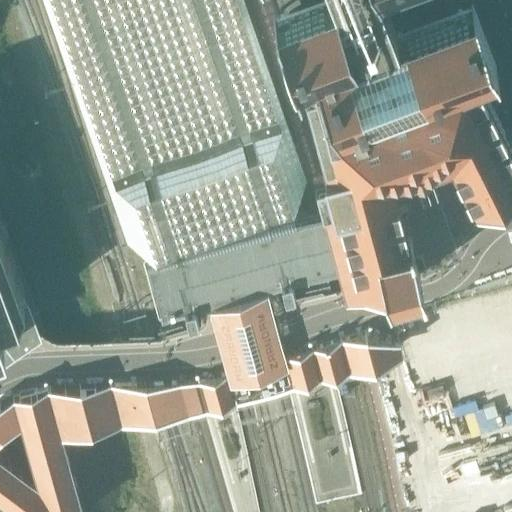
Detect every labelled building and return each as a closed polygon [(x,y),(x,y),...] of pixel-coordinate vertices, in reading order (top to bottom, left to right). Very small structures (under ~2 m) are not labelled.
[(300,0),(274,10),(274,8),(272,8),(295,70),(297,69),(296,67),(300,66),(324,155),(322,155),(325,167),(313,170),(320,196),(322,195),(325,207),(342,269),(345,278),(353,276),(354,278),(383,270),(384,273),(402,269),(397,249),(429,243),(402,153),(426,143),(454,131),(480,188),(511,172),(511,137),(507,127),(474,61),(492,55),(493,57),(495,57),(487,36),(473,0),(463,0),(395,26),(385,0),(300,0)] [(302,280),(342,269),(325,207),(318,209),(316,205),(175,243),(145,250),(159,303),(201,292),(205,306),(240,297),(273,288),(269,274),(298,266),(302,280)] [(0,336),(33,325),(33,323),(32,323),(29,316),(30,315),(29,313),(28,314),(20,290),(22,290),(22,289),(21,285),(24,284),(18,269),(15,271),(12,264),(16,262),(8,241),(4,243),(2,235),(5,234),(0,219),(0,336)] [(371,312),(355,316),(343,319),(351,355),(364,352),(407,340),(405,329),(371,312)] [(351,355),(343,319),(328,325),(316,330),(324,362),(337,359),(351,355)] [(324,362),(316,330),(289,340),(296,369),(324,362)] [(296,369),(289,340),(246,352),(253,381),(296,369)] [(210,392),(253,381),(246,352),(203,363),(210,392)] [(90,502),(63,405),(123,401),(115,366),(82,356),(27,361),(0,371),(0,477),(14,489),(44,511),(51,511),(68,504),(90,502)] [(210,392),(203,363),(183,364),(136,366),(143,399),(192,394),(210,392)] [(143,396),(123,396),(131,431),(151,429),(143,396)] [(319,499),(361,490),(343,402),(301,410),(319,499)] [(230,444),(231,467),(250,467),(249,443),(230,444)]
